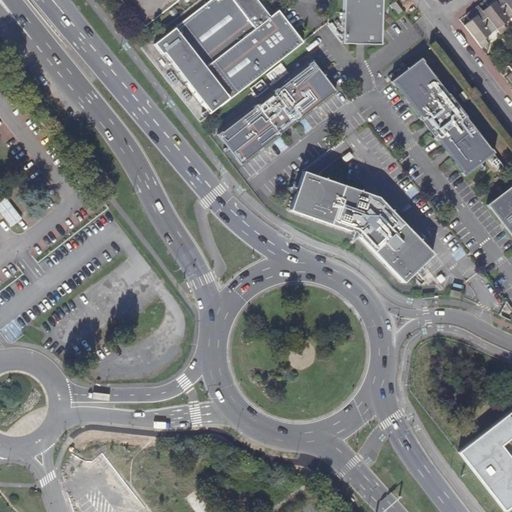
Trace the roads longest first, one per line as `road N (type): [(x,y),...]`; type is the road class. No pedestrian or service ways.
road 1 (primary): [(312,267),(269,246),(214,197),(66,22)]
road 2 (primary): [(36,35),(129,155),(195,269),(216,326)]
road 3 (residential): [(49,427),(75,416),(238,413)]
road 4 (residential): [(212,350),(186,384),(154,396),(79,396),(50,383)]
road 5 (primary): [(455,511),(372,395)]
road 6 (primary): [(294,437),(350,465),(397,511)]
road 7 (unclassified): [(437,18),(511,116)]
road 8 (primary): [(312,267),(288,267),(244,285),(216,326)]
